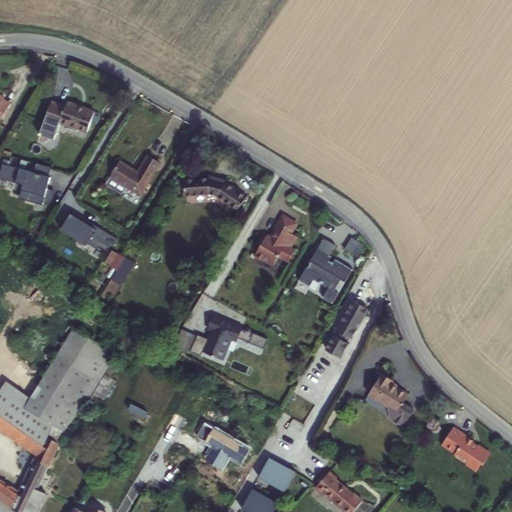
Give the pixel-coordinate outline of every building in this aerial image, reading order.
[(5,98),(0,95),(0,122),(10,104),(4,101),(5,98)] [(67,107),(53,102),(41,135),(56,140),(62,122),(90,132),(97,112),(69,101),(67,107)] [(119,162),(107,183),(122,192),(127,184),(142,193),(160,162),(148,156),(138,173),(119,162)] [(43,206),(43,203),(50,205),(55,192),(47,190),(51,177),(50,177),(52,169),(37,165),(35,173),(3,164),(0,174),(0,178),(25,186),(21,200),(43,206)] [(210,179),(185,182),(187,199),(207,196),(220,199),(242,211),(250,195),(229,184),(229,181),(211,176),(210,179)] [(106,252),(111,244),(113,245),(117,239),(73,211),(69,218),(65,225),(62,229),(97,251),(99,247),(106,252)] [(295,225),(282,218),(271,239),(264,236),(259,245),(261,246),(256,256),(258,257),(258,260),(261,262),(265,261),(275,267),(280,258),(289,263),(295,253),(290,250),(297,237),(291,234),(295,225)] [(340,245),(352,251),(359,239),(347,233),(340,245)] [(335,245),(323,238),(309,263),(311,264),(307,270),(306,269),(299,282),(310,288),(315,279),(321,282),(320,284),(329,289),(324,298),(334,304),(339,295),(337,294),(344,282),(345,283),(352,270),(338,262),(336,266),(333,264),(333,263),(327,259),(335,245)] [(126,259),(118,255),(110,268),(119,273),(126,259)] [(367,309),(354,302),(327,351),(342,359),(350,345),(348,344),(367,309)] [(271,339),(214,318),(209,331),(213,332),(211,337),(212,338),(211,341),(200,337),(193,355),(205,359),(206,355),(226,362),(234,340),(240,343),(241,340),(267,349),(271,339)] [(13,493),(0,483),(0,503),(12,511),(29,511),(38,493),(32,489),(33,486),(40,490),(46,476),(44,475),(46,473),(41,470),(53,443),(56,445),(110,355),(66,329),(24,397),(0,380),(0,433),(31,455),(13,493)] [(375,377),(362,398),(384,411),(383,412),(385,419),(387,420),(386,422),(398,429),(407,413),(397,406),(402,398),(385,387),(386,384),(375,377)] [(444,428),(432,447),(445,456),(444,457),(457,464),(456,466),(467,473),(472,465),(474,466),(478,459),(473,456),(476,451),(464,444),(465,442),(460,439),(460,438),(444,428)] [(297,470),(271,455),(260,475),(285,489),(297,470)] [(327,477),(320,472),(307,489),(315,495),(316,494),(336,509),(335,510),(337,511),(345,511),(356,499),(344,490),(343,492),(326,479),(327,477)] [(272,511),(280,501),(254,486),(244,505),(254,511),(272,511)] [(73,502),(71,501),(64,511),(101,511),(104,509),(90,501),(87,507),(75,500),(73,502)]
